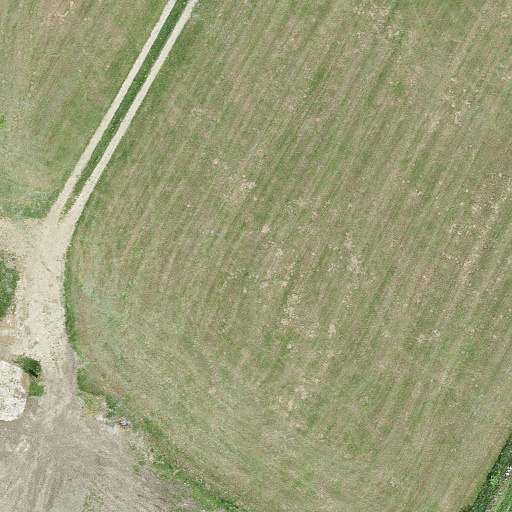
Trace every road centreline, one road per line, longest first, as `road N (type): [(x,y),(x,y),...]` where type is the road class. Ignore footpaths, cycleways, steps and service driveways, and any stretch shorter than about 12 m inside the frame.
road 1 (track): [(187,0),(34,295)]
road 2 (track): [(69,434),(59,366),(34,295)]
